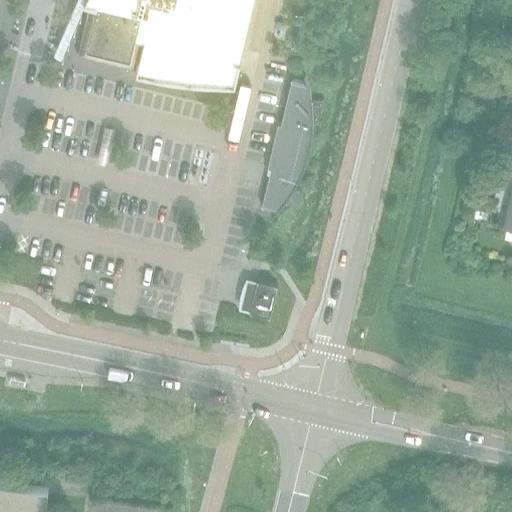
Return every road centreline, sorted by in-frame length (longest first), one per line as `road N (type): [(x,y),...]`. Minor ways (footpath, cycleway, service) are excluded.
road 1 (unclassified): [(311,408),(408,0)]
road 2 (tertiary): [(311,408),(0,340)]
road 3 (tertiary): [(511,452),(311,408)]
road 4 (unclassified): [(41,0),(8,153)]
